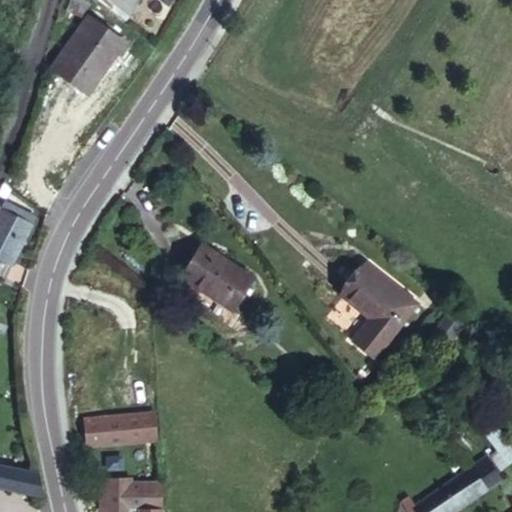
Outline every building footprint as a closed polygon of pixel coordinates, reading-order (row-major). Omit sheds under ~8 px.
[(83,0),(70,0),(67,10),(80,17),(90,5),(83,0)] [(109,0),(130,15),(138,0),(109,0)] [(87,17),(50,70),(87,94),(123,42),(87,17)] [(30,225),(17,218),(22,210),(5,201),(0,209),(0,274),(3,276),(30,225)] [(22,210),(17,218),(30,225),(35,217),(22,210)] [(201,245),(181,276),(231,310),(252,278),(201,245)] [(366,264),(342,295),(370,318),(352,340),(374,357),(416,304),(366,264)] [(447,312),(435,326),(447,336),(458,321),(447,312)] [(90,419),(92,444),(121,441),(120,417),(90,419)] [(497,450),(490,455),(500,468),(511,459),(511,448),(494,425),(484,434),(497,450)] [(451,511),(500,479),(486,457),(471,467),(415,505),(417,507),(419,511),(451,511)] [(0,487),(11,489),(15,467),(0,464),(0,487)] [(41,496),(36,471),(15,467),(11,489),(41,496)] [(159,511),(159,510),(162,510),(161,483),(131,483),(131,479),(106,480),(106,511),(159,511)]
